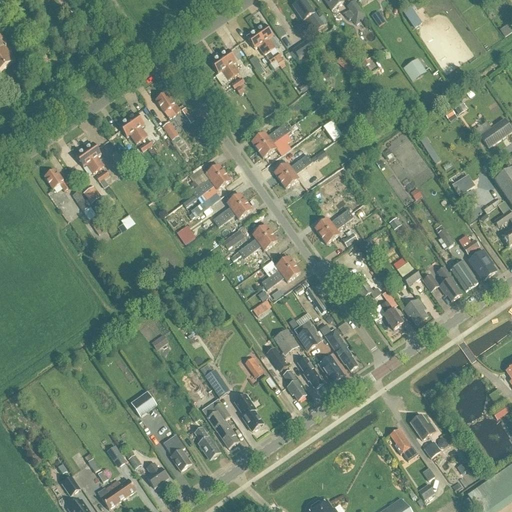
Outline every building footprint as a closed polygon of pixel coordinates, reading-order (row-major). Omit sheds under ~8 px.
[(322,0),(331,13),(344,5),(340,0),(322,0)] [(304,1),(293,9),(303,24),(308,20),(312,26),(319,21),(315,15),(314,16),(304,1)] [(349,20),(354,27),(364,19),(353,4),(345,10),(351,18),(349,20)] [(403,15),(414,31),(422,26),(410,10),(403,15)] [(385,25),(382,20),(375,25),(378,29),(385,25)] [(511,28),(510,26),(500,33),(505,39),(511,34),(511,28)] [(256,34),(270,55),(276,51),(269,42),(273,40),(264,28),(256,34)] [(258,50),(265,59),(270,55),(256,34),(247,40),(255,52),(258,50)] [(0,73),(15,64),(9,55),(12,53),(0,35),(0,73)] [(308,42),(294,51),(301,61),(315,52),(308,42)] [(219,59),(234,80),(239,77),(233,67),(236,65),(228,53),(219,59)] [(269,62),(272,66),(282,59),(278,55),(269,62)] [(266,73),(255,58),(249,62),(260,77),(266,73)] [(222,75),(228,84),(234,80),(219,59),(210,65),(219,77),(222,75)] [(411,83),(422,75),(415,65),(408,70),(410,73),(406,76),(411,83)] [(232,86),(236,92),(246,85),(242,80),(240,82),(232,86)] [(171,111),(175,118),(181,114),(176,107),(175,108),(166,96),(155,103),(164,116),(171,111)] [(453,109),(459,117),(463,114),(459,108),(457,106),(453,109)] [(444,117),(447,121),(455,117),(451,112),(444,117)] [(127,123),(142,143),(147,140),(141,131),(145,128),(136,116),(127,123)] [(242,125),(246,131),(258,123),(254,117),(242,125)] [(505,121),(481,138),(490,151),(511,135),(511,130),(510,127),(505,121)] [(130,138),(136,147),(142,143),(127,123),(119,129),(127,141),(130,138)] [(180,138),(170,123),(163,128),(172,143),(180,138)] [(264,136),(251,145),(257,153),(287,131),(284,128),(267,140),(264,136)] [(287,131),(257,153),(263,161),(276,152),(282,159),(291,152),(287,146),(291,143),(287,137),(290,135),(287,131)] [(420,143),(423,148),(429,144),(425,139),(420,143)] [(149,142),(139,149),(142,154),(152,147),(149,142)] [(84,153),(98,173),(104,169),(98,160),(101,158),(93,146),(84,153)] [(318,162),(319,163),(327,157),(323,152),(315,159),(318,162)] [(87,168),(93,177),(98,173),(84,153),(75,159),(83,170),(87,168)] [(432,161),(435,166),(441,162),(437,157),(432,161)] [(274,176),(280,184),(310,162),(307,158),(290,171),(287,166),(274,176)] [(136,165),(145,178),(151,175),(142,162),(136,165)] [(280,184),(286,192),(299,183),(295,178),(313,166),(310,162),(280,184)] [(313,181),(321,171),(315,166),(307,176),(313,181)] [(199,188),(192,194),(194,198),(224,176),(218,168),(206,177),(205,176),(196,183),(199,188)] [(500,180),(494,184),(511,210),(511,172),(506,176),(505,174),(499,178),(500,180)] [(64,185),(55,173),(44,180),(53,193),(60,188),(64,194),(70,191),(65,184),(64,185)] [(106,173),(101,177),(104,181),(109,178),(106,173)] [(224,176),(194,198),(197,202),(201,207),(209,201),(217,195),(218,193),(230,184),(224,176)] [(101,177),(95,180),(99,185),(104,181),(101,177)] [(452,187),(459,199),(475,188),(468,177),(452,187)] [(318,194),(322,199),(330,193),(327,188),(318,194)] [(408,199),(416,196),(413,188),(405,191),(408,199)] [(88,196),(94,204),(105,197),(99,189),(88,196)] [(74,198),(84,213),(90,209),(80,193),(74,198)] [(213,223),(216,227),(246,205),(240,197),(227,206),(230,211),(213,223)] [(195,199),(183,208),(186,211),(197,203),(195,199)] [(201,207),(191,214),(195,220),(213,207),(209,201),(201,207)] [(216,227),(218,231),(236,218),(239,223),(252,213),(246,205),(216,227)] [(84,214),(89,223),(96,218),(90,210),(84,214)] [(361,212),(355,216),(359,221),(365,217),(361,212)] [(327,222),(315,231),(320,239),(350,217),(348,214),(340,219),(337,215),(328,222),(327,222)] [(494,224),(498,230),(511,220),(511,217),(510,214),(504,218),(494,224)] [(122,226),(126,232),(135,226),(129,217),(120,223),(122,226)] [(350,217),(320,239),(326,248),(339,238),(336,234),(347,226),(353,221),(350,217)] [(401,228),(396,221),(390,226),(394,232),(401,228)] [(91,229),(98,239),(106,234),(99,224),(91,229)] [(126,232),(122,226),(117,230),(121,235),(126,232)] [(347,226),(336,234),(339,238),(340,239),(351,232),(347,226)] [(238,255),(241,259),(271,237),(265,228),(252,238),(256,242),(238,255)] [(187,229),(177,236),(185,247),(195,241),(187,229)] [(434,235),(445,252),(452,248),(441,230),(434,235)] [(511,232),(501,239),(508,250),(511,247),(511,232)] [(239,233),(222,245),(227,252),(244,240),(239,233)] [(353,236),(342,243),(347,250),(357,243),(353,236)] [(241,259),(244,262),(261,250),(264,254),(277,245),(271,237),(241,259)] [(461,249),(467,258),(479,250),(474,242),(469,246),(468,244),(461,249)] [(468,264),(483,284),(496,275),(492,269),(494,268),(483,253),(468,264)] [(261,286),(264,290),(294,268),(288,260),(275,270),(279,274),(261,286)] [(451,273),(466,295),(478,286),(463,265),(460,261),(448,269),(451,273)] [(227,265),(220,269),(226,278),(233,274),(227,265)] [(406,267),(397,272),(397,273),(402,281),(413,273),(408,265),(406,267)] [(264,290),(267,294),(284,281),(287,286),(300,276),(294,268),(264,290)] [(445,295),(451,305),(461,298),(455,288),(456,288),(444,271),(437,275),(444,285),(439,289),(444,296),(445,295)] [(417,272),(403,281),(409,289),(423,280),(417,272)] [(362,300),(373,293),(362,277),(351,284),(362,300)] [(431,295),(439,289),(431,278),(423,284),(431,295)] [(311,291),(308,294),(324,318),(327,316),(311,291)] [(262,294),(258,298),(262,305),(267,301),(262,294)] [(410,319),(416,329),(428,321),(423,314),(424,313),(418,303),(407,310),(406,308),(403,310),(404,312),(403,313),(409,320),(410,319)] [(384,319),(393,333),(403,327),(393,313),(387,305),(380,309),(386,318),(384,319)] [(257,310),(253,313),(258,320),(262,317),(257,310)] [(324,324),(329,328),(333,322),(329,318),(324,324)] [(294,321),(288,325),(293,333),(299,329),(294,321)] [(307,332),(297,339),(307,353),(317,346),(307,332)] [(345,368),(345,367),(350,374),(358,369),(351,359),(351,358),(346,351),(347,350),(338,338),(339,337),(335,332),(325,339),(345,368)] [(287,333),(273,342),(284,359),(298,350),(287,333)] [(151,346),(156,353),(168,345),(163,338),(151,346)] [(319,368),(332,387),(344,379),(331,360),(319,368)] [(313,371),(306,361),(299,366),(306,376),(303,377),(308,385),(309,384),(315,393),(323,387),(318,381),(319,380),(313,371)] [(288,370),(283,363),(275,368),(279,375),(288,370)] [(259,368),(250,374),(256,382),(264,375),(259,368)] [(219,401),(230,394),(229,394),(215,373),(205,380),(219,401)] [(291,397),(292,396),(298,404),(306,399),(300,391),(301,390),(290,373),(283,378),(290,388),(287,391),(291,397)] [(140,420),(157,409),(148,396),(131,407),(140,420)] [(235,406),(238,410),(245,420),(243,421),(252,435),(254,434),(255,434),(257,432),(258,431),(263,427),(257,419),(258,418),(256,416),(255,415),(254,415),(256,413),(246,398),(235,406)] [(217,436),(229,452),(238,445),(234,439),(235,438),(225,424),(230,420),(221,407),(213,412),(216,416),(207,422),(217,436)] [(193,411),(189,414),(195,423),(200,420),(193,411)] [(430,426),(428,427),(421,418),(410,426),(422,443),(435,434),(430,426)] [(202,431),(194,436),(201,446),(198,447),(204,456),(205,455),(211,463),(219,457),(215,452),(217,451),(209,440),(202,431)] [(390,438),(407,463),(417,456),(402,435),(400,436),(397,433),(390,438)] [(171,460),(181,475),(192,467),(182,454),(185,451),(176,438),(163,447),(172,460),(171,460)] [(440,451),(447,446),(445,442),(437,446),(440,451)] [(423,452),(430,462),(441,455),(433,445),(423,452)] [(126,465),(119,455),(112,459),(119,469),(126,465)] [(134,458),(129,462),(136,472),(141,468),(134,458)] [(95,461),(89,465),(97,476),(103,472),(95,461)] [(461,461),(452,468),(458,475),(466,468),(461,461)] [(151,478),(147,481),(154,491),(168,482),(161,471),(159,472),(154,466),(147,471),(151,478)] [(429,484),(435,480),(429,471),(426,473),(430,479),(427,481),(429,484)] [(99,477),(105,485),(110,482),(104,473),(99,477)] [(468,493),(479,511),(495,511),(511,501),(511,492),(502,499),(495,487),(498,485),(493,477),(468,493)] [(75,508),(72,510),(69,511),(87,511),(82,504),(87,501),(73,481),(61,488),(75,508)] [(112,488),(122,503),(136,494),(128,482),(121,488),(118,484),(112,488)] [(428,487),(418,494),(424,503),(434,497),(428,487)] [(101,501),(108,511),(109,511),(122,503),(112,488),(106,492),(109,496),(101,501)] [(385,511),(407,511),(401,502),(385,511)]
